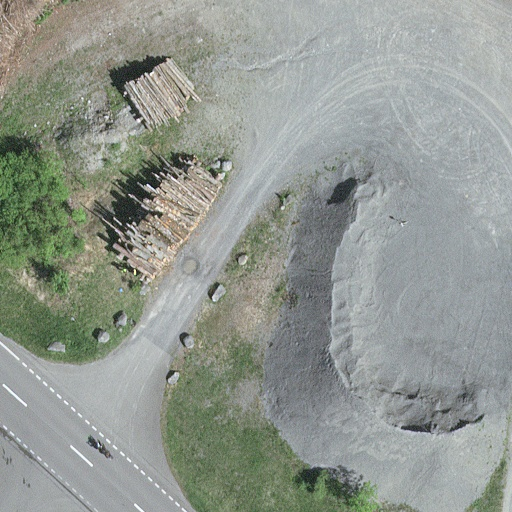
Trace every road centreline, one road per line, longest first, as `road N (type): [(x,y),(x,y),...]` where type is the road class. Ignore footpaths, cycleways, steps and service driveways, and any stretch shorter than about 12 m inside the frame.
road 1 (track): [(398,0),(324,117),(68,443),(23,511)]
road 2 (track): [(405,0),(490,109),(511,183)]
road 3 (secondary): [(143,511),(0,383)]
